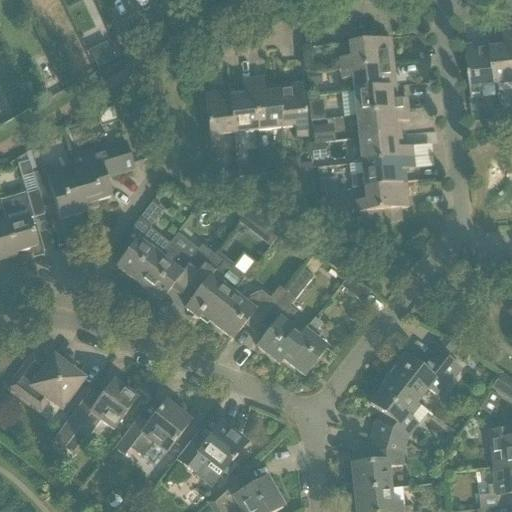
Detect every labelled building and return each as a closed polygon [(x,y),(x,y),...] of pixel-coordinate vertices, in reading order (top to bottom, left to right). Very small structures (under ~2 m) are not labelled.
[(492,50),(491,50),(495,87),(502,87),(511,85),(511,32),(502,34),(503,44),(503,49),(492,50)] [(339,61),(330,62),(331,71),(340,70),(392,65),(390,40),(348,44),(349,59),(339,60),(339,61)] [(491,45),(465,48),(471,100),(483,99),(482,89),(495,87),(491,50),(492,50),(491,45)] [(114,49),(92,60),(97,69),(119,59),(114,49)] [(392,65),(340,70),(341,81),(351,80),(353,93),(390,89),(390,90),(395,90),(392,65)] [(320,72),(305,74),(306,85),(321,84),(320,72)] [(263,80),(251,81),(257,132),(281,130),(277,93),(275,93),(264,95),(264,90),(263,80)] [(230,98),(229,98),(233,135),(257,132),(251,81),(240,82),(241,92),(241,97),(230,98)] [(301,86),(275,88),(275,93),(277,93),(281,130),(292,129),(293,140),(307,138),(305,124),(303,106),(301,86)] [(390,89),(353,93),(355,117),(407,112),(406,100),(396,101),(391,102),(390,90),(390,89)] [(230,93),(203,96),(206,117),(209,149),(221,147),(220,136),(233,135),(229,98),(230,98),(230,93)] [(322,102),(309,104),(309,111),(310,123),(323,122),(324,122),(322,102)] [(479,108),(470,109),(472,122),(480,121),(479,108)] [(407,112),(355,117),(358,141),(395,137),(400,137),(399,124),(408,123),(407,112)] [(313,145),(334,143),(333,126),(311,128),(313,145)] [(395,137),(358,141),(360,165),(412,160),(411,148),(402,149),(400,137),(395,137)] [(71,160),(70,160),(73,174),(72,174),(74,180),(75,180),(84,211),(86,211),(97,207),(96,203),(110,199),(105,180),(104,178),(106,178),(110,177),(110,178),(133,171),(125,144),(115,147),(115,149),(84,159),(83,156),(71,160)] [(324,145),(309,147),(310,161),(325,160),(324,145)] [(360,165),(348,167),(350,180),(351,190),(363,189),(400,185),(400,184),(398,172),(404,172),(413,171),(412,160),(360,165)] [(28,163),(17,167),(21,181),(21,180),(25,195),(26,194),(26,196),(37,193),(33,177),(32,175),(28,163)] [(285,174),(299,172),(298,164),(284,165),(285,174)] [(275,175),(284,174),(285,174),(284,165),(274,165),(275,175)] [(53,169),(32,175),(33,177),(37,193),(41,205),(42,205),(53,202),(54,206),(59,221),(86,213),(86,211),(84,211),(75,180),(74,180),(63,184),(60,173),(54,175),(53,169)] [(258,169),(248,170),(249,178),(259,177),(258,169)] [(364,202),(354,203),(355,215),(357,215),(359,228),(402,223),(400,210),(408,209),(405,183),(400,184),(400,185),(363,189),(364,202)] [(0,202),(0,201),(0,205),(1,210),(3,215),(2,215),(4,221),(12,250),(13,255),(15,254),(29,250),(31,250),(32,256),(38,254),(42,253),(42,254),(43,254),(33,218),(43,215),(44,215),(42,210),(43,209),(42,205),(41,205),(37,193),(26,196),(26,194),(25,195),(26,197),(1,204),(0,202)] [(280,233),(245,212),(236,224),(269,248),(280,233)] [(116,269),(138,286),(166,250),(168,247),(148,231),(150,228),(138,220),(118,246),(128,253),(116,269)] [(0,262),(16,258),(15,254),(13,255),(12,250),(4,221),(0,221),(0,262)] [(158,259),(138,286),(160,303),(170,290),(177,281),(187,289),(192,281),(212,255),(201,247),(198,251),(177,235),(168,247),(166,250),(158,259)] [(187,289),(182,295),(191,302),(185,310),(197,320),(200,317),(209,324),(231,296),(243,280),(227,268),(212,255),(192,281),(187,289)] [(272,328),(256,349),(278,367),(282,362),(300,338),(289,330),(293,325),(289,322),(295,314),(288,309),(294,302),(311,279),(301,271),(284,294),(275,305),(263,320),(263,321),(272,328)] [(362,305),(370,293),(347,277),(339,289),(362,305)] [(231,296),(209,324),(231,342),(247,321),(257,329),(263,321),(263,320),(284,294),(278,290),(270,301),(261,294),(248,298),(243,305),(231,296)] [(304,379),(326,351),(315,342),(319,337),(315,334),(322,326),(314,320),(300,338),(282,362),(304,379)] [(403,357),(384,381),(387,383),(415,405),(426,391),(437,400),(459,371),(449,363),(444,359),(453,348),(442,339),(433,350),(418,369),(403,357)] [(32,357),(8,389),(11,392),(28,404),(40,413),(47,402),(60,412),(70,398),(82,382),(52,360),(46,368),(32,357)] [(511,402),(511,383),(501,376),(492,390),(511,402)] [(67,421),(53,442),(68,453),(74,458),(89,437),(100,423),(112,432),(135,401),(112,383),(100,399),(91,392),(89,392),(67,421)] [(403,448),(406,439),(416,426),(405,417),(415,405),(387,383),(369,407),(381,416),(375,424),(370,439),(403,448)] [(489,393),(483,403),(498,413),(500,409),(496,407),(500,400),(489,393)] [(125,434),(113,450),(123,458),(130,450),(141,459),(154,469),(165,455),(177,440),(190,424),(164,404),(147,426),(138,418),(125,434)] [(246,446),(220,426),(204,446),(194,438),(176,461),(210,488),(229,463),(231,464),(246,446)] [(511,440),(508,441),(507,433),(511,432),(511,430),(489,433),(493,470),(511,468),(511,440)] [(353,495),(389,491),(386,469),(402,468),(400,457),(403,448),(370,439),(366,454),(367,466),(350,467),(353,495)] [(30,448),(25,456),(35,463),(41,456),(30,448)] [(479,511),(511,508),(511,468),(493,470),(495,487),(486,488),(487,497),(478,498),(479,511)] [(244,493),(235,478),(207,505),(211,511),(235,511),(239,510),(239,511),(278,511),(282,510),(264,481),(244,493)] [(389,491),(353,495),(354,511),(411,511),(411,509),(403,510),(401,490),(389,491)]
